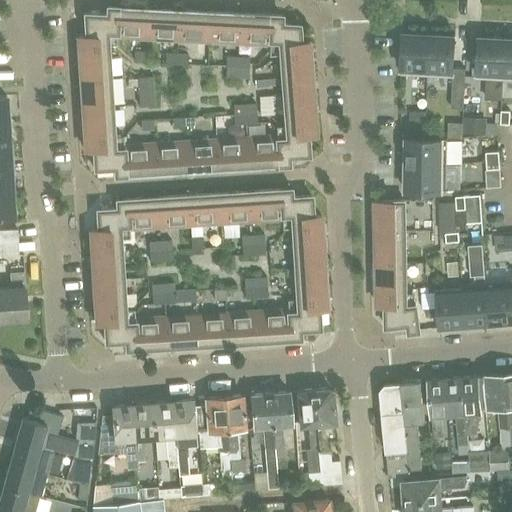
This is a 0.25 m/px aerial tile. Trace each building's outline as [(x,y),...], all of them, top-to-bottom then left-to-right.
[(86,35),(77,36),(78,47),(108,45),(108,36),(117,37),(119,6),(107,6),(107,14),(84,13),(86,35)] [(147,38),(148,8),(119,6),(117,37),(147,38)] [(177,40),(179,9),(148,8),(147,38),(177,40)] [(177,40),(208,41),(210,11),(179,9),(177,40)] [(239,43),(241,12),(210,11),(208,41),(239,43)] [(270,44),(272,14),(241,12),(239,43),(270,44)] [(272,14),(270,44),(279,44),(280,55),(309,53),(309,41),(300,41),(299,24),(281,23),(282,15),(272,14)] [(429,33),(403,32),(401,74),(427,75),(429,33)] [(429,33),(427,75),(453,76),(451,107),(463,108),(465,68),(454,67),(455,34),(429,33)] [(505,37),(479,36),(477,78),(503,79),(505,37)] [(503,79),(502,96),(511,96),(511,37),(505,37),(503,79)] [(78,47),(80,78),(110,75),(108,45),(78,47)] [(135,52),(135,62),(146,62),(147,52),(135,52)] [(166,63),(177,64),(177,54),(166,53),(166,63)] [(312,88),(312,84),(309,53),(280,55),(283,90),(312,88)] [(188,54),(177,54),(177,64),(188,64),(188,54)] [(238,66),(238,57),(227,56),(227,66),(238,66)] [(238,57),(238,66),(249,67),(250,58),(238,57)] [(249,67),(238,66),(227,66),(226,76),(249,77),(249,67)] [(110,75),(80,78),(82,109),(112,106),(110,75)] [(138,77),(139,87),(154,86),(153,76),(138,77)] [(275,77),(255,79),(255,86),(276,85),(275,77)] [(155,96),(154,86),(139,87),(139,97),(155,96)] [(315,124),(312,92),(312,88),(283,90),(286,126),(315,124)] [(155,96),(139,97),(140,107),(155,106),(155,96)] [(234,114),(245,113),(257,112),(256,103),(234,105),(234,114)] [(112,106),(82,109),(84,139),(114,137),(112,106)] [(501,110),(501,123),(510,124),(510,111),(501,110)] [(257,112),(245,113),(245,123),(257,123),(257,112)] [(245,123),(245,113),(234,114),(235,124),(245,123)] [(184,127),(183,117),(172,118),(173,128),(184,127)] [(183,117),(184,127),(195,127),(195,117),(183,117)] [(0,143),(9,143),(7,119),(0,119),(0,143)] [(153,119),(142,120),(142,130),(154,129),(153,119)] [(286,135),(277,136),(279,164),(289,164),(289,156),(309,154),(307,134),(316,133),(315,124),(286,126),(286,135)] [(84,139),(85,149),(93,148),(94,168),(114,167),(115,175),(126,174),(124,145),(124,136),(114,137),(84,139)] [(246,138),(248,166),(279,164),(277,136),(246,138)] [(406,138),(405,164),(447,164),(447,163),(462,163),(463,140),(448,140),(448,138),(406,137),(406,138)] [(216,140),(217,168),(248,166),(246,138),(216,140)] [(185,142),(187,170),(217,168),(216,140),(185,142)] [(154,144),(156,172),(187,170),(185,142),(154,144)] [(0,167),(10,167),(9,143),(0,143),(0,167)] [(124,145),(126,174),(156,172),(154,144),(124,145)] [(486,161),(499,160),(499,151),(486,152),(486,161)] [(486,161),(487,169),(500,168),(499,160),(486,161)] [(405,164),(405,189),(447,190),(447,164),(405,164)] [(0,191),(12,191),(10,167),(0,167),(0,191)] [(280,188),(250,190),(252,221),(282,219),(280,188)] [(291,188),(280,188),(282,219),(292,218),(292,228),(322,226),(321,214),(312,215),(311,195),(291,196),(291,188)] [(250,190),(219,192),(221,223),(252,221),(250,190)] [(0,216),(12,216),(12,217),(13,217),(12,191),(0,191),(0,216)] [(219,192),(188,194),(190,225),(221,223),(219,192)] [(190,225),(188,194),(157,196),(159,227),(190,225)] [(455,222),(455,228),(466,228),(466,222),(466,215),(482,214),(480,194),(469,195),(465,195),(456,196),(456,209),(455,209),(455,212),(455,222)] [(157,196),(128,198),(130,229),(133,229),(159,227),(157,196)] [(98,229),(90,229),(91,241),(121,239),(121,241),(131,241),(131,242),(132,243),(134,240),(133,229),(130,229),(128,198),(116,199),(117,207),(97,209),(98,229)] [(405,200),(375,200),(376,232),(406,231),(405,200)] [(455,212),(455,209),(455,202),(440,202),(440,212),(455,212)] [(440,212),(440,222),(455,222),(455,212),(440,212)] [(455,222),(440,222),(440,232),(455,231),(455,228),(455,222)] [(294,262),(324,260),(322,226),(292,228),(294,262)] [(0,239),(18,238),(17,228),(0,229),(0,239)] [(406,262),(406,231),(376,232),(377,263),(406,262)] [(459,232),(446,233),(446,242),(459,241),(459,232)] [(253,244),(264,243),(263,233),(252,234),(253,244)] [(242,245),(253,244),(252,234),(241,235),(242,245)] [(0,255),(19,254),(18,238),(0,239),(0,255)] [(203,248),(202,238),(191,238),(191,248),(203,248)] [(121,239),(91,241),(93,275),(123,273),(121,241),(121,239)] [(172,249),(171,239),(160,240),(160,250),(172,249)] [(160,240),(149,241),(149,250),(160,250),(160,240)] [(242,254),(265,253),(264,243),(253,244),(242,245),(242,254)] [(477,282),(462,283),(462,288),(463,288),(466,324),(490,323),(486,267),(484,243),(470,244),(472,275),(476,274),(477,282)] [(149,250),(150,260),(172,259),(172,249),(160,250),(149,250)] [(297,299),(326,297),(324,260),(294,262),(294,267),(297,299)] [(377,293),(407,292),(406,262),(377,263),(377,293)] [(511,264),(486,267),(490,323),(511,320),(511,264)] [(0,287),(0,319),(27,318),(24,270),(9,271),(10,287),(0,287)] [(123,273),(93,275),(93,280),(95,312),(125,310),(125,307),(133,306),(137,303),(137,294),(125,295),(124,278),(123,273)] [(256,286),(267,286),(266,276),(244,277),(245,287),(256,286)] [(152,293),(163,292),(174,292),(174,282),(151,283),(152,293)] [(245,287),(245,297),(256,296),(256,286),(245,287)] [(256,296),(268,295),(267,286),(256,286),(256,296)] [(226,298),(225,288),(214,289),(214,299),(226,298)] [(462,288),(421,291),(423,307),(439,305),(440,326),(466,324),(463,288),(462,288)] [(163,292),(152,293),(153,303),(164,302),(163,292)] [(175,301),(174,292),(163,292),(164,302),(175,301)] [(377,293),(377,304),(386,304),(386,326),(408,323),(410,331),(420,330),(420,328),(417,303),(407,304),(407,292),(377,293)] [(298,308),(288,309),(290,338),(300,337),(300,329),(320,328),(318,308),(327,307),(326,297),(297,299),(298,308)] [(288,309),(257,311),(259,340),(290,338),(288,309)] [(125,310),(95,312),(96,322),(104,321),(105,341),(125,340),(126,348),(137,348),(135,319),(126,319),(125,310)] [(257,311),(227,313),(228,342),(259,340),(257,311)] [(196,315),(198,344),(228,342),(227,313),(196,315)] [(196,315),(165,317),(167,346),(198,344),(196,315)] [(135,319),(137,348),(167,346),(165,317),(135,319)] [(490,450),(490,457),(491,469),(511,466),(511,452),(511,447),(510,427),(504,372),(479,374),(481,407),(489,406),(490,407),(499,406),(503,449),(490,450)] [(479,374),(461,376),(467,435),(476,434),(482,411),(481,407),(479,374)] [(461,376),(445,377),(449,414),(457,413),(460,444),(468,443),(467,435),(461,376)] [(429,378),(430,381),(435,437),(444,437),(442,415),(449,414),(445,377),(429,378)] [(402,381),(401,381),(410,470),(422,469),(418,422),(426,421),(421,379),(402,381)] [(409,474),(410,470),(401,381),(386,382),(381,388),(389,476),(409,474)] [(314,388),(320,448),(322,471),(308,473),(309,485),(341,482),(340,460),(331,461),(330,439),(337,438),(335,422),(336,422),(333,390),(332,390),(329,387),(328,387),(314,388)] [(314,388),(296,390),(297,394),(300,426),(309,425),(311,449),(320,448),(314,388)] [(268,392),(274,447),(276,467),(286,466),(282,424),(291,423),(289,396),(288,390),(268,392)] [(268,392),(251,393),(251,400),(254,427),(262,426),(266,468),(276,467),(274,447),(268,392)] [(243,394),(224,396),(229,450),(229,458),(239,457),(238,450),(236,428),(245,427),(243,394)] [(208,429),(198,430),(199,432),(200,447),(219,445),(221,471),(230,471),(229,458),(229,450),(224,396),(206,398),(206,403),(208,429)] [(192,399),(173,401),(178,466),(179,474),(188,474),(186,445),(195,444),(194,430),(192,405),(192,399)] [(156,416),(157,436),(166,436),(169,467),(178,466),(173,401),(149,403),(151,417),(156,416)] [(149,403),(131,404),(135,461),(137,461),(145,460),(143,438),(157,436),(156,416),(151,417),(149,403)] [(103,415),(98,454),(112,452),(117,452),(116,449),(126,448),(126,451),(126,455),(127,462),(127,467),(128,468),(134,467),(137,467),(137,461),(135,461),(131,404),(113,406),(114,414),(103,415)] [(53,451),(57,436),(62,416),(30,407),(27,418),(22,417),(15,440),(53,451)] [(91,458),(94,433),(94,423),(79,421),(74,456),(91,458)] [(15,440),(9,463),(47,473),(53,451),(15,440)] [(468,451),(468,443),(460,444),(461,454),(469,454),(468,451)] [(470,471),(491,469),(490,457),(490,450),(490,449),(468,451),(469,454),(469,459),(470,471)] [(450,451),(436,453),(437,469),(452,467),(450,451)] [(71,479),(79,481),(88,484),(90,465),(77,461),(71,479)] [(3,486),(39,496),(39,495),(41,495),(47,473),(9,463),(3,486)] [(405,500),(405,501),(441,499),(440,487),(465,486),(464,476),(403,481),(404,488),(402,491),(402,498),(405,500)] [(231,482),(232,489),(254,488),(253,479),(237,481),(231,481),(231,482)] [(87,499),(88,484),(79,481),(77,498),(87,499)] [(203,484),(180,486),(180,487),(181,494),(204,492),(203,484)] [(0,508),(11,511),(34,511),(39,496),(3,486),(0,496),(0,508)] [(157,486),(138,488),(139,497),(158,496),(157,488),(157,486)] [(180,487),(157,488),(158,496),(181,494),(180,487)] [(139,501),(140,511),(145,511),(164,510),(163,498),(139,501)] [(332,511),(332,503),(329,504),(329,499),(294,502),(295,511),(332,511)] [(474,511),(474,507),(442,510),(441,499),(405,501),(406,504),(403,507),(403,511),(474,511)] [(139,511),(138,501),(94,505),(92,511),(139,511)]
